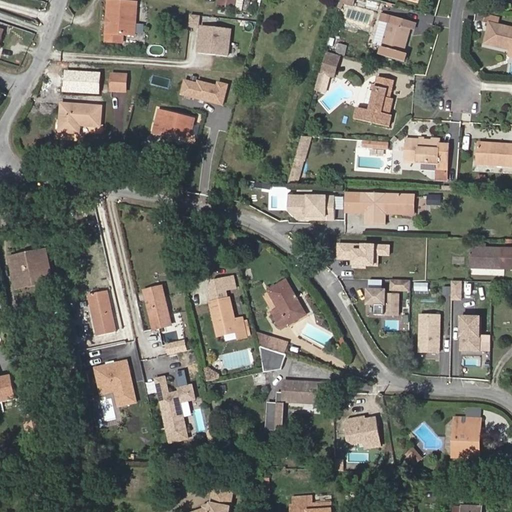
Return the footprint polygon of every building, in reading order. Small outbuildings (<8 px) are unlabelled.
[(137,24),(138,2),(110,0),(107,0),(105,42),(124,43),(124,35),(136,36),(136,32),(144,32),(145,25),(137,24)] [(242,10),(244,0),(218,0),(217,6),(242,10)] [(353,6),(354,0),(340,0),(338,8),(342,9),(343,4),(353,6)] [(404,53),(411,29),(414,30),(417,22),(390,14),(382,12),(372,44),(381,46),(379,54),(405,61),(407,54),(404,53)] [(500,23),(501,17),(486,14),(484,22),(488,23),(489,21),(500,23)] [(202,26),(203,16),(191,15),(190,27),(201,28),(201,26),(202,26)] [(511,26),(500,23),(489,21),(488,23),(484,43),(511,50),(511,49),(511,26)] [(198,54),(232,57),(234,29),(202,26),(201,26),(201,28),(198,54)] [(336,53),(347,54),(348,44),(338,43),(336,53)] [(335,77),(341,56),(328,53),(321,74),(335,77)] [(127,91),(128,75),(112,74),(111,90),(127,91)] [(391,115),(394,99),(391,98),(395,79),(378,75),(370,110),(358,107),(355,119),(390,127),(393,115),(391,115)] [(223,106),(229,84),(218,81),(217,84),(198,79),(197,82),(185,79),(180,95),(223,106)] [(101,126),(102,107),(62,104),(60,132),(80,133),(80,125),(101,126)] [(190,138),(195,119),(159,110),(155,129),(190,138)] [(449,170),(450,143),(442,143),(442,138),(432,137),(432,139),(425,139),(425,137),(420,136),(420,138),(406,137),(405,161),(437,163),(437,169),(449,170)] [(305,161),(311,137),(302,137),(296,158),(305,161)] [(511,143),(478,141),(476,164),(511,166),(511,143)] [(437,169),(436,169),(435,181),(448,181),(449,170),(437,169)] [(409,214),(409,195),(346,193),(345,212),(366,212),(366,224),(386,225),(386,213),(409,214)] [(338,222),(338,197),(292,196),(291,211),(299,221),(338,222)] [(235,236),(234,230),(220,233),(222,240),(230,238),(235,237),(235,236)] [(261,251),(265,244),(256,239),(252,246),(261,251)] [(511,249),(486,248),(480,248),(471,248),(471,267),(511,268),(511,249)] [(52,274),(46,249),(31,252),(32,256),(26,257),(25,254),(10,257),(16,282),(52,274)] [(17,289),(53,281),(52,274),(16,282),(17,289)] [(235,320),(230,298),(228,299),(226,289),(236,287),(233,276),(214,281),(209,288),(213,302),(211,303),(215,321),(218,321),(222,335),(238,331),(239,338),(247,337),(247,336),(243,320),(243,318),(235,320)] [(303,313),(295,299),(297,298),(287,280),(269,291),(278,307),(272,312),(282,329),(290,324),(288,322),(303,313)] [(413,293),(413,281),(393,280),(393,292),(413,293)] [(465,301),(465,282),(454,281),(453,301),(465,301)] [(171,325),(162,286),(144,290),(154,330),(171,325)] [(117,332),(108,290),(89,295),(98,336),(117,332)] [(403,295),(391,294),(392,290),(371,290),(370,306),(386,307),(386,317),(403,318),(403,295)] [(290,324),(306,315),(297,298),(295,299),(303,313),(288,322),(290,324)] [(444,315),(421,315),(420,353),(443,353),(444,315)] [(486,318),(464,317),(463,352),(485,353),(486,318)] [(252,335),(248,319),(243,320),(247,336),(252,335)] [(270,349),(274,338),(257,333),(260,345),(270,349)] [(285,353),(288,343),(274,338),(270,349),(285,353)] [(77,355),(74,343),(63,346),(66,358),(77,355)] [(282,370),(287,355),(260,346),(265,372),(282,370)] [(220,378),(219,374),(209,368),(204,369),(208,381),(220,378)] [(179,387),(180,390),(170,392),(166,376),(156,378),(170,442),(188,438),(183,417),(185,417),(181,401),(196,398),(193,384),(179,387)] [(116,398),(115,391),(129,388),(131,395),(139,393),(137,378),(97,387),(100,400),(103,400),(105,408),(118,405),(116,398)] [(326,388),(326,384),(285,382),(285,394),(279,393),(278,404),(269,403),(267,428),(283,430),(285,401),(325,404),(326,394),(326,388)] [(131,395),(129,388),(115,391),(116,398),(131,395)] [(134,420),(152,415),(151,408),(132,413),(134,420)] [(132,433),(129,409),(123,410),(126,434),(132,433)] [(480,459),(481,441),(476,441),(477,429),(482,429),(482,411),(467,410),(467,418),(461,417),(455,417),(454,427),(457,427),(456,440),(454,440),(453,458),(480,459)] [(35,430),(32,414),(23,416),(27,431),(35,430)] [(219,444),(216,429),(209,431),(212,445),(219,444)] [(423,458),(413,448),(406,455),(415,465),(423,458)] [(415,511),(415,479),(402,479),(402,483),(402,511),(415,511)] [(231,511),(235,491),(214,487),(211,503),(210,506),(204,508),(193,511),(231,511)] [(333,511),(333,503),(313,504),(313,496),(294,498),(294,505),(292,506),(292,511),(333,511)]
